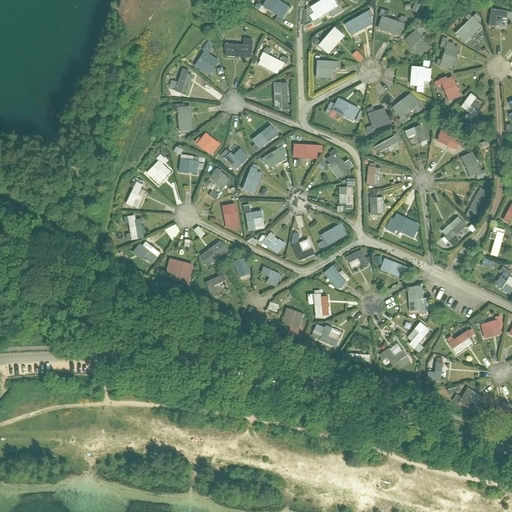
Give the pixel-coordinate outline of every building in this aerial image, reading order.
[(288,9),(276,0),(264,0),(261,5),(280,20),(288,9)] [(336,6),(332,0),(321,0),(306,8),(311,19),(336,6)] [(414,10),(421,13),(424,5),(416,2),(414,10)] [(363,10),(343,20),(349,34),(370,24),(363,10)] [(504,17),(504,11),(490,10),(488,25),(496,26),(497,17),(504,17)] [(405,19),(382,12),(377,29),(400,36),(405,19)] [(474,16),(454,35),(463,43),(480,26),(476,22),(478,20),(474,16)] [(331,24),(316,40),(330,53),(345,36),(331,24)] [(422,25),(405,38),(420,56),(436,42),(422,25)] [(241,42),(223,42),(223,55),(253,55),(252,39),(241,39),(241,42)] [(449,70),(455,46),(446,43),(439,68),(449,70)] [(210,75),(218,59),(204,51),(196,67),(210,75)] [(285,61),(265,52),(259,64),(279,74),(285,61)] [(336,61),(317,61),(317,77),(335,78),(336,61)] [(429,67),(411,66),(410,87),(425,87),(425,83),(429,83),(429,67)] [(187,93),(194,74),(182,70),(178,82),(173,80),(170,87),(187,93)] [(451,75),(431,83),(434,89),(441,87),(447,101),(459,96),(451,75)] [(287,84),(272,84),(273,107),(288,107),(287,84)] [(421,109),(410,94),(391,108),(402,123),(421,109)] [(475,108),(481,101),(472,94),(462,106),(469,113),(466,116),(472,121),(480,112),(475,108)] [(350,125),(357,106),(336,99),(329,117),(350,125)] [(387,124),(381,106),(365,112),(371,129),(387,124)] [(191,107),(177,107),(179,132),(192,131),(191,107)] [(278,138),(268,123),(248,136),(253,145),(250,147),(254,153),(278,138)] [(417,126),(406,131),(409,138),(415,135),(420,145),(425,143),(417,126)] [(460,138),(440,130),(436,140),(456,148),(460,138)] [(205,131),(194,142),(208,156),(219,145),(205,131)] [(393,134),(374,147),(380,156),(399,143),(393,134)] [(232,142),(220,153),(233,168),(245,157),(232,142)] [(317,143),(293,144),(293,158),(318,157),(317,143)] [(278,149),(261,159),(267,170),(284,159),(278,149)] [(349,174),(336,152),(324,159),(337,181),(349,174)] [(473,152),(461,157),(469,176),(482,170),(473,152)] [(202,159),(179,154),(175,172),(199,177),(202,159)] [(161,157),(144,173),(156,185),(169,172),(160,163),(164,160),(161,157)] [(381,166),(370,165),(367,184),(379,186),(381,166)] [(260,173),(247,166),(236,187),(249,194),(260,173)] [(228,182),(216,169),(207,178),(219,190),(228,182)] [(146,188),(134,182),(122,206),(134,212),(146,188)] [(485,195),(472,187),(464,200),(471,204),(465,214),(471,218),(485,195)] [(353,205),(353,188),(339,188),(339,205),(353,205)] [(382,194),(371,194),(370,219),(382,219),(382,194)] [(511,203),(501,220),(509,225),(511,220),(511,203)] [(231,206),(220,208),(223,225),(227,224),(229,232),(236,231),(231,206)] [(247,207),(238,208),(242,232),(262,229),(259,213),(248,215),(247,207)] [(411,237),(416,224),(397,217),(392,230),(411,237)] [(123,219),(126,242),(138,241),(136,218),(123,219)] [(466,232),(457,219),(441,230),(451,243),(466,232)] [(166,230),(172,239),(182,232),(176,223),(166,230)] [(321,250),(347,234),(341,225),(320,237),(322,241),(317,244),(321,250)] [(201,238),(206,234),(200,226),(195,229),(201,238)] [(497,256),(503,231),(496,230),(491,255),(497,256)] [(264,232),(257,243),(273,253),(280,242),(264,232)] [(304,234),(287,240),(295,262),(312,255),(304,234)] [(223,254),(215,241),(193,256),(201,269),(223,254)] [(134,244),(126,255),(137,263),(140,260),(147,266),(155,255),(140,244),(138,247),(134,244)] [(360,249),(343,258),(350,273),(367,264),(360,249)] [(403,266),(386,258),(381,267),(398,275),(403,266)] [(482,265),(495,268),(496,261),(484,258),(482,265)] [(241,260),(231,263),(236,278),(246,274),(241,260)] [(188,264),(164,261),(162,275),(174,277),(174,282),(185,284),(188,264)] [(329,264),(321,272),(334,287),(343,280),(329,264)] [(274,286),(279,275),(262,266),(257,277),(274,286)] [(508,294),(511,285),(511,280),(507,278),(509,272),(498,267),(495,274),(500,276),(494,288),(508,294)] [(201,284),(204,291),(222,282),(217,272),(212,275),(214,278),(201,284)] [(421,286),(407,288),(409,312),(423,311),(421,286)] [(328,317),(327,293),(309,293),(310,317),(328,317)] [(470,317),(478,308),(474,305),(466,314),(470,317)] [(286,309),(280,322),(297,330),(303,316),(286,309)] [(500,336),(496,318),(477,322),(481,340),(500,336)] [(314,321),(308,336),(332,347),(339,332),(314,321)] [(429,330),(419,323),(413,331),(417,334),(408,346),(413,350),(429,330)] [(449,336),(444,339),(453,355),(476,342),(469,330),(452,340),(449,336)] [(430,331),(421,344),(424,346),(434,333),(430,331)] [(393,343),(377,355),(380,360),(386,356),(396,370),(407,362),(393,343)] [(344,361),(368,361),(368,354),(366,354),(366,350),(358,350),(358,354),(344,354),(344,361)] [(439,379),(439,360),(432,360),(432,372),(425,372),(425,378),(439,379)] [(471,394),(464,389),(456,401),(470,410),(474,405),(467,401),(471,394)] [(500,411),(511,416),(511,401),(506,399),(500,411)]
